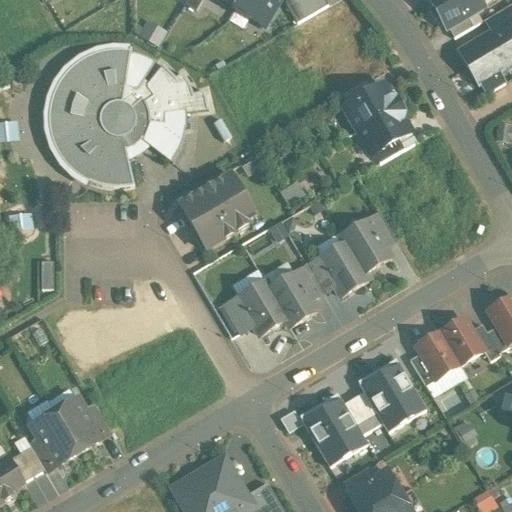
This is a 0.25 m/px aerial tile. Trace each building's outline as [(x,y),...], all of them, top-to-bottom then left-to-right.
[(203,0),(189,0),(185,7),(195,13),(203,0)] [(242,0),(211,0),(235,14),(242,0)] [(281,0),(242,0),(235,14),(264,31),(281,0)] [(288,0),(285,5),(298,27),(328,9),(322,0),(288,0)] [(431,0),(428,2),(446,32),(483,9),(477,0),(431,0)] [(511,9),(485,25),(491,36),(511,24),(511,9)] [(168,34),(141,21),(134,36),(161,49),(168,34)] [(459,55),(478,88),(480,88),(500,76),(511,69),(511,24),(491,36),(459,55)] [(164,69),(148,89),(143,85),(155,66),(146,61),(138,58),(131,56),(128,55),(113,55),(98,58),(82,65),(68,76),(59,88),(53,103),(50,118),(50,133),(55,150),(64,165),(76,176),(89,184),(88,185),(94,188),(101,190),(111,191),(121,192),(134,190),(128,161),(138,156),(149,148),(172,166),(174,163),(173,163),(179,153),(183,142),(185,132),(186,132),(186,116),(209,113),(205,95),(194,98),(190,89),(183,77),(176,82),(164,69)] [(505,86),(500,76),(480,88),(485,97),(505,86)] [(366,85),(340,100),(346,110),(372,96),(366,85)] [(346,110),(344,112),(358,135),(401,110),(397,103),(390,101),(383,89),(372,96),(346,110)] [(401,110),(358,135),(371,158),(373,157),(399,142),(410,136),(403,124),(405,117),(401,110)] [(399,142),(373,157),(380,168),(405,153),(399,142)] [(231,178),(179,208),(206,254),(251,228),(249,226),(256,222),(231,178)] [(138,239),(138,213),(75,213),(75,239),(138,239)] [(396,245),(380,217),(367,225),(384,252),(396,245)] [(367,225),(341,240),(345,247),(364,278),(364,277),(390,262),(384,252),(367,225)] [(345,247),(320,262),(336,290),(335,290),(342,300),(369,284),(364,277),(364,278),(345,247)] [(320,262),(307,270),(323,297),(335,290),(336,290),(320,262)] [(53,265),(42,266),(42,293),(53,293),(53,265)] [(323,297),(307,270),(294,277),(311,305),(323,297)] [(269,292),(269,293),(287,324),(286,324),(290,331),(317,315),(311,305),(294,277),(269,292)] [(265,286),(239,301),(255,329),(254,329),(260,339),(286,324),(287,324),(269,293),(269,292),(265,286)] [(511,300),(493,312),(491,320),(497,330),(507,347),(511,344),(511,300)] [(255,329),(239,301),(226,309),(242,336),(254,329),(255,329)] [(464,322),(440,336),(460,369),(484,355),(472,334),(464,322)] [(487,336),(482,328),(472,334),(484,355),(490,365),(500,359),(499,357),(487,336)] [(507,347),(497,330),(487,336),(499,357),(509,351),(507,347)] [(440,336),(416,351),(420,357),(436,383),(460,369),(440,336)] [(436,383),(420,357),(410,364),(425,389),(436,383)] [(398,367),(363,388),(367,395),(385,426),(391,435),(426,415),(398,367)] [(367,395),(343,409),(362,440),(385,426),(367,395)] [(84,414),(77,402),(54,416),(79,457),(101,444),(101,443),(84,414)] [(339,402),(305,423),(333,469),(367,449),(362,440),(343,409),(339,402)] [(111,437),(94,408),(84,414),(101,443),(111,437)] [(281,423),(289,436),(302,428),(294,415),(281,423)] [(79,457),(54,416),(32,429),(39,441),(56,469),(57,470),(79,457)] [(56,469),(39,441),(29,447),(31,452),(45,474),(46,476),(56,469)] [(31,452),(11,464),(24,486),(45,474),(31,452)] [(9,460),(0,465),(0,508),(15,500),(12,496),(25,488),(24,486),(11,464),(9,460)] [(184,511),(243,511),(251,507),(247,499),(224,461),(172,492),(184,511)] [(368,471),(344,485),(350,496),(374,481),(368,471)] [(350,496),(348,497),(356,511),(377,511),(401,498),(387,474),(350,496)] [(282,511),(267,487),(247,499),(251,507),(243,511),(282,511)] [(409,511),(401,498),(377,511),(409,511)]
